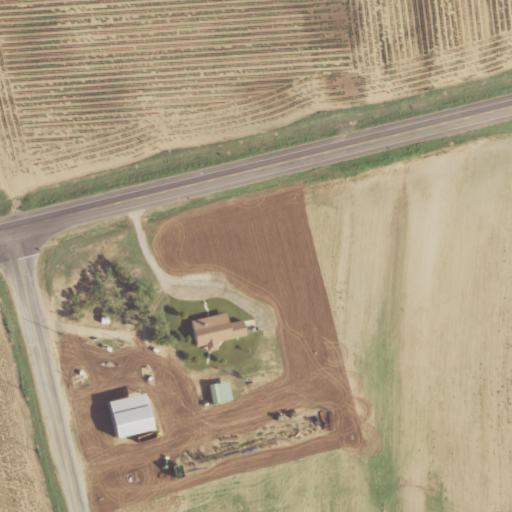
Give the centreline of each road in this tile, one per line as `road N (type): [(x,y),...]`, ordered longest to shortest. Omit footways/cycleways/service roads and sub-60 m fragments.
road 1 (primary): [(511,102),(0,227)]
road 2 (tertiary): [(82,511),(14,224)]
